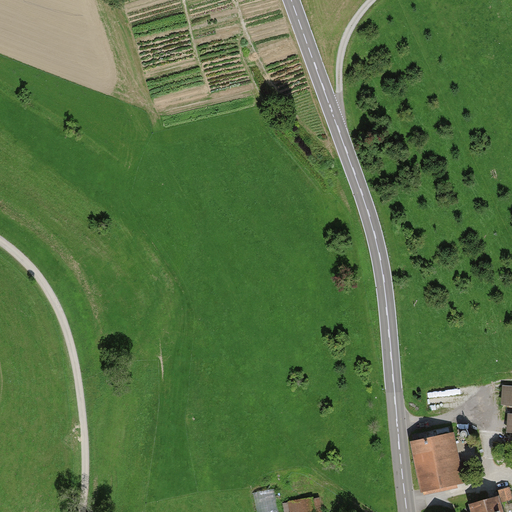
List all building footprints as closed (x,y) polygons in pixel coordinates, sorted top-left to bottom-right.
[(511,388),(507,388),(503,433),(511,433),(511,388)] [(456,435),(412,444),(423,493),(466,485),(456,435)] [(511,494),(510,487),(499,490),(502,503),(511,500),(511,494)] [(278,511),(274,489),(253,492),(256,511),(278,511)] [(315,511),(313,498),(288,503),(289,511),(315,511)] [(501,511),(498,499),(472,506),(473,511),(501,511)]
